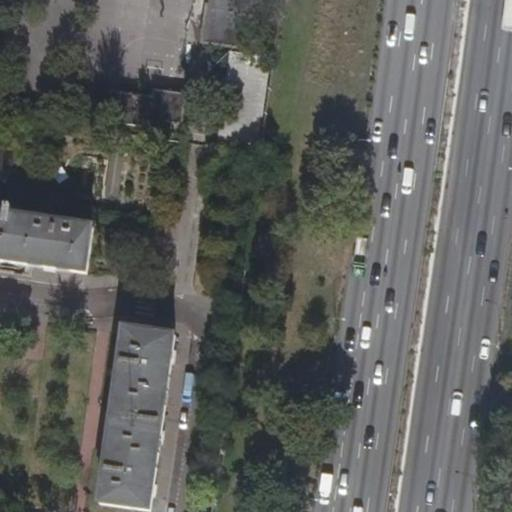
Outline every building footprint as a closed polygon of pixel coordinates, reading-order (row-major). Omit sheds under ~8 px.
[(217,0),(216,8),(209,7),(204,44),(246,50),(251,13),(262,15),(264,0),(217,0)] [(219,149),(255,154),(269,58),(233,53),(219,149)] [(107,123),(159,130),(160,122),(183,126),(187,96),(154,91),(153,98),(111,92),(107,123)] [(79,274),(88,275),(94,229),(0,215),(0,262),(33,267),(79,274)] [(101,506),(145,511),(151,511),(153,503),(159,462),(165,412),(172,363),(176,338),(125,331),(125,336),(101,506)]
